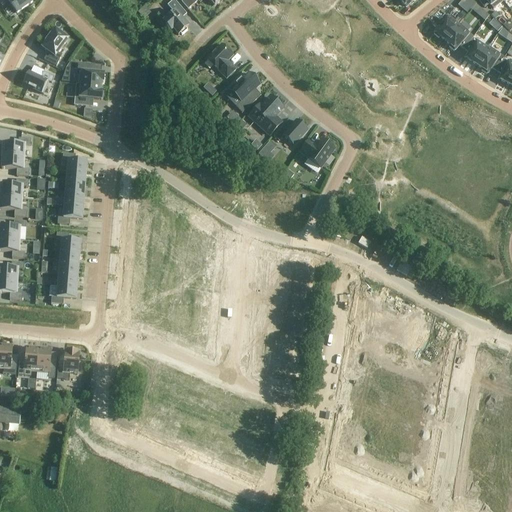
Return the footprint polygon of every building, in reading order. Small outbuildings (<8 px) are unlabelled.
[(0,0),(0,5),(1,7),(8,2),(17,14),(32,3),(30,0),(0,0)] [(182,36),(187,31),(186,29),(178,19),(185,13),(174,0),(167,6),(173,14),(163,23),(171,32),(173,30),(178,36),(180,34),(182,36)] [(184,0),(181,3),(188,10),(198,1),(197,0),(184,0)] [(476,0),(484,9),(488,5),(493,10),(503,2),(501,0),(476,0)] [(148,6),(142,13),(148,19),(154,12),(148,6)] [(443,24),(433,35),(438,39),(440,38),(445,42),(459,25),(466,16),(462,13),(455,22),(449,17),(447,19),(446,17),(442,22),(443,24)] [(459,25),(445,42),(450,46),(449,48),(454,52),(458,46),(463,50),(471,41),(473,38),(468,34),(469,34),(466,31),(459,25)] [(47,55),(44,61),(56,67),(61,56),(58,54),(67,41),(68,41),(67,40),(56,32),(56,31),(55,31),(54,32),(51,37),(50,37),(46,43),(42,48),(42,49),(43,49),(48,53),(47,55)] [(471,41),(463,50),(469,54),(465,59),(476,66),(487,50),(476,43),(475,44),(471,41)] [(218,72),(226,80),(236,70),(230,65),(229,66),(226,63),(233,56),(222,46),(207,61),(218,72)] [(487,50),(476,66),(477,66),(478,67),(482,70),(481,71),(486,75),(490,69),(496,72),(502,62),(504,59),(502,58),(499,56),(500,55),(494,52),(488,48),(487,50)] [(502,62),(496,72),(501,75),(499,80),(511,87),(511,83),(511,62),(509,61),(507,65),(505,63),(502,62)] [(70,64),(69,64),(65,70),(61,83),(69,83),(70,64)] [(29,73),(23,86),(43,95),(49,83),(51,84),(54,78),(43,73),(41,79),(29,73)] [(104,75),(79,73),(78,85),(101,87),(101,83),(103,83),(104,75)] [(225,96),(244,117),(258,99),(252,93),(259,86),(248,74),(241,81),(241,80),(235,85),(236,86),(225,96)] [(78,85),(76,85),(74,106),(86,107),(86,100),(101,101),(102,92),(100,92),(101,87),(78,85)] [(282,109),(270,98),(262,107),(260,105),(251,115),(257,120),(254,122),(270,137),(281,124),(274,118),(282,109)] [(283,127),(273,137),(279,142),(283,137),(293,146),(307,131),(296,122),(288,132),(283,127)] [(3,145),(2,157),(24,159),(24,146),(31,147),(31,140),(18,139),(18,146),(3,145)] [(307,161),(320,170),(334,151),(321,141),(317,148),(308,141),(299,153),(308,159),(307,161)] [(68,162),(67,173),(86,175),(87,163),(74,162),(75,156),(63,155),(62,161),(68,162)] [(24,159),(2,157),(1,170),(17,171),(16,177),(29,178),(29,171),(23,171),(24,159)] [(67,173),(66,185),(85,186),(86,175),(67,173)] [(0,186),(0,193),(0,198),(21,200),(22,188),(28,188),(28,181),(16,180),(15,187),(0,186)] [(66,185),(65,196),(84,198),(85,186),(66,185)] [(65,196),(64,208),(83,209),(84,198),(65,196)] [(21,200),(0,198),(0,211),(14,212),(14,219),(26,220),(26,213),(20,212),(21,200)] [(83,209),(64,208),(63,219),(58,219),(57,225),(69,226),(70,220),(82,221),(83,209)] [(0,227),(0,240),(19,241),(20,229),(26,229),(26,223),(14,222),(13,228),(0,227)] [(61,241),(60,253),(79,254),(80,243),(68,242),(69,235),(56,234),(56,241),(61,241)] [(366,249),(370,243),(361,238),(358,243),(366,249)] [(19,241),(0,240),(0,252),(12,253),(12,260),(24,261),(24,254),(18,254),(19,241)] [(60,253),(59,264),(78,266),(79,254),(60,253)] [(0,269),(0,281),(17,282),(17,270),(23,271),(24,264),(11,263),(11,270),(0,269)] [(59,264),(58,276),(77,277),(78,266),(59,264)] [(58,276),(57,287),(76,289),(77,277),(58,276)] [(17,282),(0,281),(0,293),(9,294),(9,301),(22,302),(22,295),(16,295),(17,282)] [(76,289),(57,287),(57,299),(51,298),(51,305),(63,306),(63,299),(75,300),(76,289)] [(12,348),(0,347),(0,371),(3,371),(2,375),(15,376),(17,362),(11,362),(12,348)] [(38,350),(26,349),(25,363),(19,363),(18,376),(31,377),(31,374),(36,374),(38,350)] [(51,351),(38,350),(36,374),(48,375),(48,379),(54,379),(56,366),(49,365),(51,351)] [(56,380),(69,381),(70,375),(77,375),(79,354),(77,354),(77,353),(67,352),(67,353),(65,353),(64,367),(58,366),(56,380)] [(0,424),(19,426),(21,409),(0,407),(0,424)]
